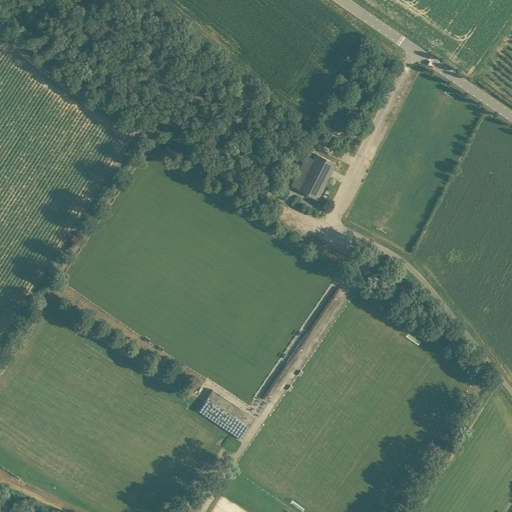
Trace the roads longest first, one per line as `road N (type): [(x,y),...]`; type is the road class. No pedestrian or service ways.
road 1 (unclassified): [(511,393),(429,286),(392,253),(327,220),(412,49)]
road 2 (track): [(327,220),(118,120),(75,93),(0,24)]
road 3 (unclassified): [(511,118),(412,49)]
